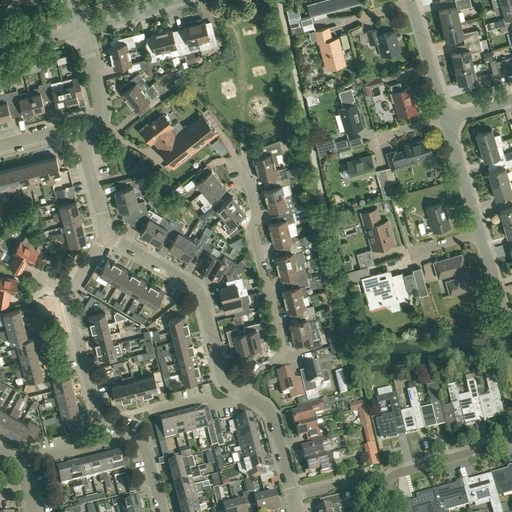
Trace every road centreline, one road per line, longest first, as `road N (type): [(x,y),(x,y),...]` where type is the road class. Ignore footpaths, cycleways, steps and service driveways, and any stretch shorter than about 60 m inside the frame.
road 1 (residential): [(161,511),(144,448),(96,412),(68,294)]
road 2 (residential): [(241,392),(221,376),(194,286),(104,233)]
road 3 (residential): [(285,359),(255,233),(258,213),(238,159)]
road 4 (residential): [(387,481),(511,441)]
road 5 (residential): [(293,497),(271,416),(241,392)]
road 6 (residential): [(445,118),(410,3)]
